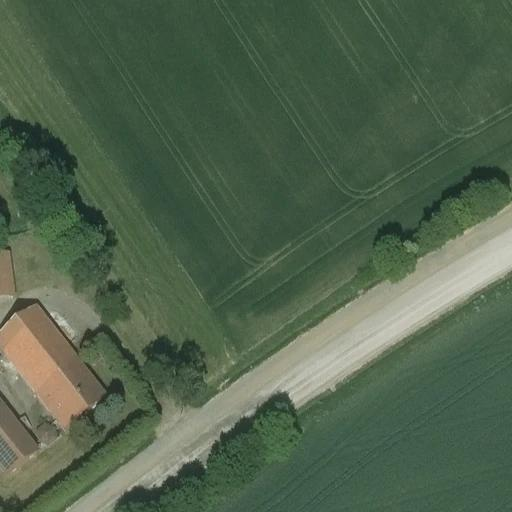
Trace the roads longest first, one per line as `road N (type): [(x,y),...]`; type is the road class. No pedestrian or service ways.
road 1 (secondary): [(116,511),(340,344),(511,238)]
road 2 (track): [(0,164),(101,322)]
